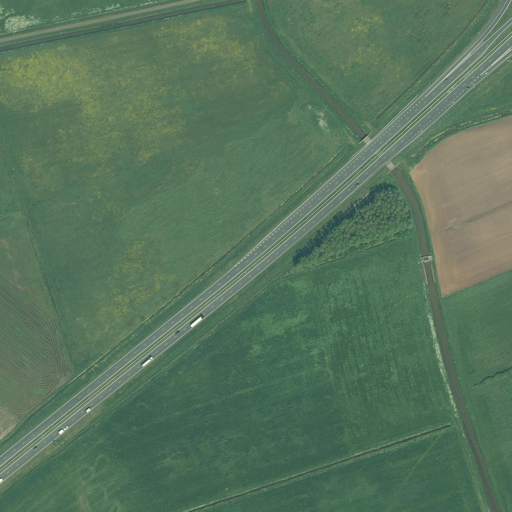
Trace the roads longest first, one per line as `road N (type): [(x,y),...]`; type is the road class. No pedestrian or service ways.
road 1 (trunk): [(0,479),(249,276),(477,72)]
road 2 (trunk): [(427,100),(227,278),(0,462)]
road 3 (unclassified): [(0,41),(194,0)]
road 4 (motorway): [(509,0),(427,100)]
